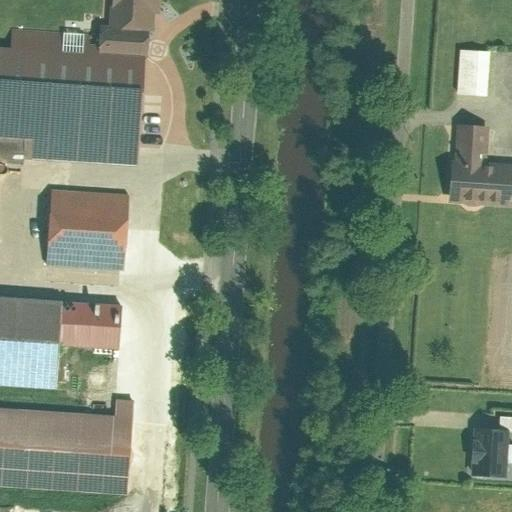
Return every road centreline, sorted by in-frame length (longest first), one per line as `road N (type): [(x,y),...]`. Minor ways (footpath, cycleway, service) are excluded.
road 1 (tertiary): [(216,511),(251,0)]
road 2 (residential): [(372,511),(407,0)]
